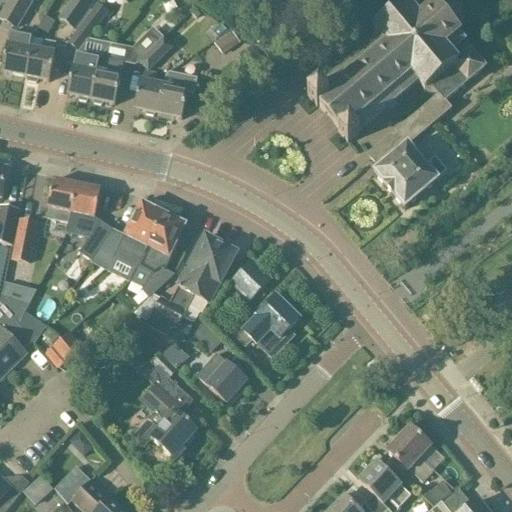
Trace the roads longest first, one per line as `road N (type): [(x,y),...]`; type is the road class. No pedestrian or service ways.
road 1 (tertiary): [(371,315),(321,256),(236,197),(123,157),(0,129)]
road 2 (residential): [(224,483),(371,315)]
road 3 (residential): [(159,511),(62,399),(8,450)]
road 4 (tertiary): [(511,485),(371,315)]
road 5 (residential): [(284,511),(386,410)]
